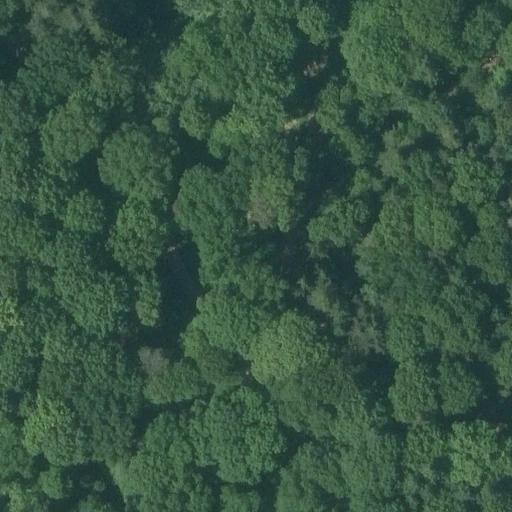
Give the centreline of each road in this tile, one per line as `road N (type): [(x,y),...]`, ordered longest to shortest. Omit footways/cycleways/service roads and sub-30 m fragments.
road 1 (unclassified): [(354,0),(314,114),(270,366),(254,387)]
road 2 (track): [(148,213),(56,80),(0,38)]
road 3 (track): [(254,387),(148,213)]
road 4 (track): [(254,387),(155,511)]
road 5 (track): [(335,511),(254,387)]
